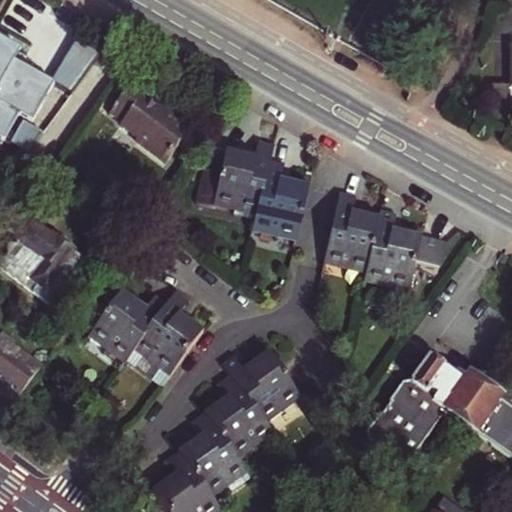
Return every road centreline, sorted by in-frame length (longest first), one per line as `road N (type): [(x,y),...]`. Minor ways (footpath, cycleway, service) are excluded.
road 1 (primary): [(118,0),(511,222)]
road 2 (primary): [(511,191),(169,0)]
road 3 (residential): [(255,325),(219,345),(147,439),(84,474),(46,511)]
